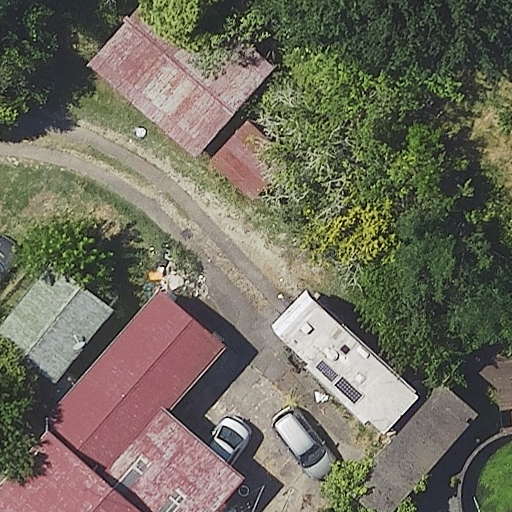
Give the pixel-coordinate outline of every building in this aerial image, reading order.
[(150,0),(97,62),(198,149),(286,47),(231,0),(150,0)] [(118,310),(55,256),(0,319),(0,328),(59,378),(118,310)] [(225,335),(166,285),(53,416),(112,466),(225,335)] [(386,511),(471,413),(433,380),(343,486),(374,511),(386,511)] [(0,511),(152,511),(50,424),(0,481),(0,511)]
